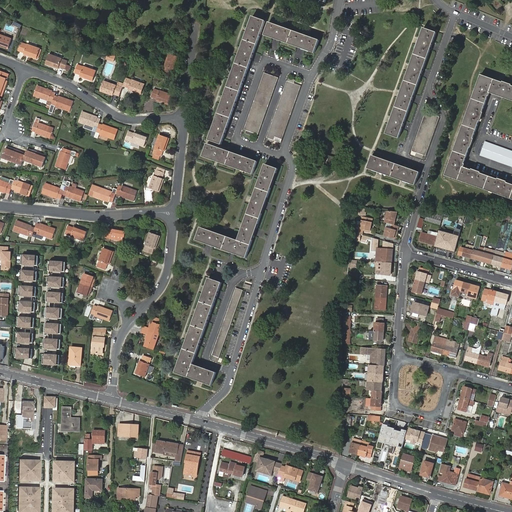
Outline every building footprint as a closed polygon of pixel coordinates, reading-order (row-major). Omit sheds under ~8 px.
[(253,18),(209,140),(222,145),(265,22),(253,18)] [(315,54),(319,41),(269,23),(264,36),(315,54)] [(425,28),(386,134),(400,139),(438,33),(425,28)] [(0,47),(7,50),(11,40),(0,35),(0,47)] [(20,44),(17,52),(23,54),(22,55),(35,60),(39,50),(26,45),(26,46),(20,44)] [(60,60),(48,55),(44,65),(57,70),(58,69),(64,71),(66,63),(60,60)] [(168,55),(164,67),(164,68),(162,74),(171,77),(173,70),(174,71),(178,58),(168,55)] [(82,67),(76,65),(73,73),(79,75),(78,77),(92,82),(95,72),(82,67)] [(0,77),(7,80),(7,81),(10,75),(0,71),(0,77)] [(264,73),(244,130),(246,131),(245,135),(255,138),(256,135),(258,135),(279,78),(264,73)] [(494,94),(511,100),(511,85),(511,86),(511,85),(503,82),(502,83),(481,75),(445,176),(502,196),(511,199),(511,184),(510,184),(506,183),(507,181),(498,178),(497,179),(480,173),(480,172),(472,169),(471,170),(464,167),(465,164),(464,164),(468,151),(470,147),(471,148),(474,139),(473,139),(479,121),(480,122),(483,113),(482,112),(488,96),(489,96),(490,93),(494,94)] [(131,81),(125,79),(122,87),(128,89),(127,91),(140,96),(144,85),(131,81)] [(112,95),(118,97),(121,88),(117,87),(115,86),(116,86),(103,81),(99,91),(112,96),(112,95)] [(287,81),(268,134),(275,137),(274,141),(281,144),(301,86),(287,81)] [(54,98),(55,96),(51,94),(51,93),(36,88),(33,98),(47,103),(46,107),(50,109),(54,98)] [(154,90),(152,99),(157,101),(157,102),(169,106),(173,96),(160,92),(154,90)] [(50,109),(49,111),(53,113),(54,109),(69,114),(73,104),(58,99),(54,98),(50,109)] [(427,112),(412,151),(426,157),(440,118),(427,112)] [(99,125),(100,120),(96,119),(97,118),(82,113),(78,123),(87,126),(93,128),(92,132),(96,134),(99,125)] [(37,117),(32,131),(36,132),(35,133),(50,138),(54,128),(39,122),(40,119),(37,117)] [(95,137),(94,137),(94,138),(97,140),(99,136),(114,141),(118,131),(102,125),(102,126),(99,125),(96,134),(95,137)] [(127,131),(124,140),(130,142),(130,143),(143,147),(147,137),(134,132),(133,133),(127,131)] [(158,135),(154,148),(152,154),(159,156),(160,157),(162,151),(164,152),(169,139),(158,135)] [(511,150),(485,141),(480,156),(511,166),(511,150)] [(203,157),(253,175),(258,162),(208,144),(203,157)] [(11,162),(15,150),(12,149),(11,150),(7,149),(5,148),(1,158),(11,162)] [(19,151),(15,150),(11,162),(20,165),(22,160),(24,155),(22,154),(18,153),(19,151)] [(32,164),(36,152),(34,151),(33,153),(28,151),(26,150),(24,155),(22,160),(32,164)] [(61,153),(56,168),(66,172),(71,157),(75,158),(77,155),(63,150),(62,153),(61,153)] [(40,154),(36,152),(32,164),(42,168),(46,158),(44,157),(39,155),(40,154)] [(368,170),(416,186),(420,174),(373,156),(368,170)] [(197,241),(221,249),(247,259),(279,169),(266,165),(239,241),(201,228),(197,241)] [(153,176),(148,189),(159,193),(164,180),(163,180),(165,174),(156,170),(154,176),(153,176)] [(19,177),(15,175),(13,181),(10,189),(14,190),(14,191),(29,197),(33,186),(18,181),(19,177)] [(5,193),(8,194),(10,189),(13,181),(9,179),(8,183),(0,180),(0,192),(5,194),(5,193)] [(71,181),(66,180),(65,185),(62,193),(66,195),(65,196),(81,201),(84,191),(69,185),(71,181)] [(125,181),(120,180),(117,188),(116,193),(120,194),(119,195),(135,200),(138,190),(123,185),(125,181)] [(57,197),(60,198),(62,193),(65,185),(61,183),(60,188),(44,182),(41,193),(56,198),(57,197)] [(110,200),(113,202),(116,193),(117,188),(114,187),(112,191),(97,186),(94,196),(109,201),(110,200)] [(389,211),(388,211),(387,212),(384,222),(387,223),(390,224),(394,225),(398,213),(398,212),(389,211)] [(444,214),(427,213),(425,221),(440,225),(442,220),(442,219),(444,214)] [(360,229),(356,227),(355,233),(362,235),(363,229),(370,230),(373,219),(363,217),(361,216),(361,218),(362,218),(360,229)] [(29,235),(32,236),(35,228),(32,226),(17,220),(14,231),(29,236),(29,235)] [(35,228),(32,236),(42,239),(43,235),(53,239),(56,229),(41,223),(41,224),(37,223),(35,228)] [(387,228),(384,236),(386,236),(392,238),(394,239),(396,230),(398,231),(399,226),(394,225),(390,224),(387,223),(386,227),(387,228)] [(68,225),(65,234),(71,236),(84,241),(88,231),(75,226),(74,227),(68,225)] [(105,229),(102,237),(108,239),(108,240),(121,245),(124,234),(112,230),(111,231),(105,229)] [(437,237),(438,233),(431,231),(430,235),(428,234),(422,232),(420,241),(435,245),(437,237)] [(439,231),(437,237),(435,245),(434,247),(455,252),(459,236),(439,231)] [(150,233),(145,246),(146,246),(144,252),(152,255),(155,249),(156,250),(161,237),(150,233)] [(473,250),(474,247),(467,245),(466,249),(465,249),(461,248),(460,253),(459,255),(463,256),(465,256),(471,258),(473,251),(473,250)] [(485,249),(474,246),(474,247),(473,250),(473,251),(471,258),(476,259),(481,261),(482,259),(483,253),(485,249)] [(0,247),(0,260),(2,261),(2,270),(10,270),(11,253),(6,253),(6,248),(0,247)] [(103,248),(99,261),(97,267),(105,270),(107,264),(109,264),(114,251),(103,248)] [(495,251),(485,248),(485,249),(483,253),(482,259),(481,261),(486,262),(491,264),(494,256),(495,251)] [(383,253),(383,262),(391,263),(392,253),(392,250),(389,250),(379,249),(379,253),(383,253)] [(505,254),(495,251),(494,256),(491,264),(496,265),(502,267),(502,265),(504,259),(505,254)] [(38,256),(21,255),(21,265),(37,266),(38,256)] [(511,270),(511,268),(511,260),(504,259),(502,265),(502,267),(507,268),(511,270)] [(65,262),(49,261),(48,271),(65,272),(65,262)] [(391,263),(383,262),(382,271),(377,270),(377,274),(387,275),(390,275),(391,273),(391,263)] [(418,272),(416,279),(425,282),(429,283),(431,275),(428,274),(429,270),(420,268),(419,272),(418,272)] [(37,282),(37,272),(20,271),(20,281),(24,281),(33,281),(37,282)] [(84,273),(80,283),(92,288),(94,284),(92,284),(93,280),(94,277),(84,273)] [(64,287),(64,277),(48,276),(47,286),(64,287)] [(213,386),(213,385),(217,372),(194,364),(223,283),(209,279),(176,372),(213,386)] [(425,282),(416,279),(413,288),(412,292),(415,292),(422,294),(425,282)] [(461,292),(464,283),(456,280),(453,289),(452,294),(460,296),(461,292)] [(92,288),(80,283),(77,293),(87,296),(88,294),(89,290),(91,291),(92,288)] [(471,285),(464,283),(461,292),(469,294),(468,296),(473,298),(476,286),(471,285)] [(377,285),(376,297),(386,298),(386,295),(387,289),(387,286),(377,285)] [(36,297),(36,287),(33,287),(23,287),(20,286),(19,296),(36,297)] [(237,288),(213,355),(220,358),(244,291),(237,288)] [(489,303),(493,305),(494,301),(497,292),(489,290),(485,289),(482,300),(487,301),(487,302),(489,303)] [(63,303),(64,293),(47,292),(46,302),(63,303)] [(494,301),(493,305),(499,306),(500,303),(502,303),(506,304),(509,295),(497,292),(494,301)] [(0,315),(8,316),(9,294),(0,293),(0,315)] [(386,298),(376,297),(375,309),(385,310),(386,298)] [(35,313),(35,303),(19,302),(18,312),(22,312),(31,312),(35,313)] [(414,302),(411,312),(427,316),(429,307),(414,302)] [(94,305),(89,318),(93,320),(94,316),(109,322),(113,311),(98,306),(97,307),(94,305)] [(62,318),(63,309),(46,308),(45,317),(62,318)] [(446,317),(453,319),(454,315),(451,315),(451,313),(440,310),(438,310),(437,314),(441,315),(446,317)] [(34,328),(34,318),(31,318),(22,318),(18,317),(17,327),(34,328)] [(148,332),(160,336),(163,326),(158,324),(161,319),(155,317),(153,325),(151,329),(149,328),(148,332)] [(375,322),(374,331),(384,332),(385,323),(375,322)] [(61,334),(62,324),(45,323),(45,333),(61,334)] [(414,331),(412,331),(409,341),(417,343),(419,335),(420,331),(421,328),(423,328),(424,325),(418,323),(417,326),(415,326),(414,329),(414,331)] [(374,331),(371,331),(370,336),(370,339),(374,340),(383,341),(384,332),(374,331)] [(145,347),(155,351),(160,336),(148,332),(147,335),(149,335),(147,339),(145,347)] [(33,344),(34,334),(17,333),(16,343),(20,343),(30,343),(33,344)] [(105,343),(105,338),(105,334),(99,334),(95,333),(93,354),(104,355),(104,348),(106,348),(106,343),(105,343)] [(504,333),(502,340),(509,342),(511,335),(504,333)] [(433,351),(443,354),(446,345),(447,340),(435,336),(435,338),(432,348),(434,349),(433,351)] [(60,349),(61,340),(44,339),(44,348),(60,349)] [(72,343),(70,360),(82,361),(83,343),(72,343)] [(446,345),(443,354),(453,357),(456,357),(456,355),(459,345),(455,343),(454,348),(446,345)] [(384,366),(386,349),(362,347),(362,353),(372,354),(371,365),(372,365),(381,365),(384,366)] [(467,361),(477,364),(479,355),(475,354),(476,349),(469,347),(466,357),(465,360),(467,361)] [(32,359),(33,349),(30,349),(19,349),(16,348),(15,358),(26,359),(32,359)] [(479,355),(477,364),(487,366),(489,367),(490,364),(493,354),(489,353),(487,357),(479,355)] [(60,365),(60,355),(43,354),(43,364),(60,365)] [(140,362),(136,374),(146,378),(151,365),(150,365),(152,359),(144,356),(142,362),(140,362)] [(499,370),(511,373),(511,368),(511,364),(510,364),(508,363),(506,363),(507,361),(505,361),(506,358),(502,357),(499,370)] [(372,365),(369,365),(369,373),(368,381),(383,382),(384,374),(384,366),(381,365),(372,365)] [(463,392),(461,398),(469,400),(471,393),(475,393),(476,390),(472,389),(466,387),(464,387),(463,392)] [(373,391),(372,399),(382,399),(382,391),(373,391)] [(491,394),(488,406),(493,407),(496,396),(491,394)] [(50,396),(45,396),(45,408),(50,408),(57,408),(57,397),(50,396)] [(511,400),(510,400),(501,397),(499,406),(507,408),(506,413),(511,414),(511,413),(511,409),(511,400)] [(469,400),(461,398),(459,406),(458,409),(466,412),(467,408),(468,405),(473,406),(474,402),(473,401),(472,401),(469,400)] [(382,399),(372,399),(372,407),(371,410),(381,411),(381,407),(382,399)] [(34,402),(15,401),(14,415),(15,416),(15,422),(17,423),(17,421),(22,421),(22,416),(29,416),(29,418),(32,418),(32,422),(34,422),(34,402)] [(63,408),(62,425),(66,425),(65,432),(80,432),(80,419),(74,419),(74,421),(71,421),(71,419),(72,408),(63,408)] [(455,436),(462,438),(463,434),(467,422),(455,419),(453,429),(452,431),(457,432),(455,436)] [(119,424),(119,436),(138,436),(139,425),(119,424)] [(388,425),(383,424),(376,448),(381,449),(383,443),(390,445),(395,430),(395,428),(388,426),(388,425)] [(425,433),(408,428),(405,439),(412,441),(415,441),(423,443),(425,433)] [(402,432),(395,430),(390,445),(388,452),(393,453),(395,446),(402,448),(405,439),(407,431),(402,429),(402,432)] [(85,438),(85,450),(89,450),(92,450),(93,444),(105,444),(105,431),(94,431),(94,438),(90,437),(90,434),(86,434),(86,437),(85,438)] [(431,435),(425,433),(423,443),(421,447),(427,449),(431,435)] [(445,452),(448,439),(433,435),(429,449),(438,452),(438,450),(445,452)] [(164,452),(176,454),(177,454),(179,444),(158,440),(157,446),(154,446),(153,452),(164,453),(164,452)] [(349,452),(358,455),(360,445),(352,443),(349,452)] [(476,443),(474,451),(482,452),(484,445),(476,443)] [(360,445),(358,455),(366,457),(370,458),(372,451),(373,447),(369,446),(368,448),(360,445)] [(135,456),(146,458),(147,450),(134,448),(133,450),(135,450),(135,456)] [(251,464),(253,457),(224,449),(223,455),(251,464)] [(188,451),(186,462),(187,462),(185,472),(195,474),(197,462),(199,462),(200,457),(192,455),(192,452),(188,451)] [(262,458),(263,452),(257,451),(254,461),(259,463),(261,458),(262,458)] [(89,454),(88,470),(99,470),(100,460),(102,460),(102,455),(89,454)] [(411,456),(407,455),(404,454),(402,460),(400,468),(411,472),(414,461),(415,457),(411,456)] [(279,473),(282,464),(261,458),(259,463),(257,470),(267,473),(268,469),(279,473)] [(425,461),(421,475),(430,477),(434,464),(425,461)] [(40,462),(20,462),(20,482),(40,482),(40,462)] [(236,469),(244,472),(244,468),(237,466),(237,464),(231,462),(230,464),(222,462),(220,470),(225,471),(230,473),(234,474),(236,469)] [(75,464),(55,463),(54,483),(74,484),(75,464)] [(143,481),(144,475),(145,466),(141,465),(140,476),(133,476),(132,480),(143,481)] [(279,473),(278,477),(285,480),(285,478),(300,483),(303,471),(296,468),(295,470),(293,469),(293,467),(286,465),(286,467),(282,465),(279,473)] [(151,472),(150,486),(153,486),(153,484),(156,484),(156,478),(159,478),(161,478),(162,467),(154,466),(153,472),(151,472)] [(446,466),(442,481),(456,485),(459,474),(449,472),(451,467),(446,466)] [(322,476),(314,473),(311,480),(309,489),(316,492),(322,476)] [(472,489),(478,491),(480,483),(481,479),(477,478),(476,482),(475,481),(472,480),(468,479),(467,486),(466,487),(469,488),(472,489)] [(480,483),(478,491),(490,494),(491,488),(493,482),(489,481),(481,478),(481,479),(480,483)] [(505,497),(511,499),(511,498),(511,478),(511,481),(510,485),(503,483),(501,492),(499,495),(505,497)] [(86,480),(86,498),(92,498),(92,491),(102,491),(102,481),(86,480)] [(255,491),(256,488),(252,486),(247,502),(258,505),(262,507),(266,494),(255,491)] [(361,496),(363,488),(359,487),(359,489),(356,488),(351,487),(349,495),(356,498),(357,495),(361,496)] [(118,488),(118,498),(126,498),(126,499),(135,499),(135,496),(139,497),(139,489),(118,488)] [(38,511),(40,490),(19,489),(18,511),(38,511)] [(73,511),(74,491),(54,490),(53,511),(73,511)] [(158,495),(148,494),(147,503),(146,507),(156,509),(158,495)] [(288,508),(293,509),(300,511),(304,511),(307,503),(284,496),(281,506),(288,508)] [(376,511),(382,511),(386,497),(380,496),(375,511),(376,511)] [(401,496),(398,508),(408,511),(412,500),(401,496)] [(362,501),(358,511),(369,511),(372,505),(362,501)]
